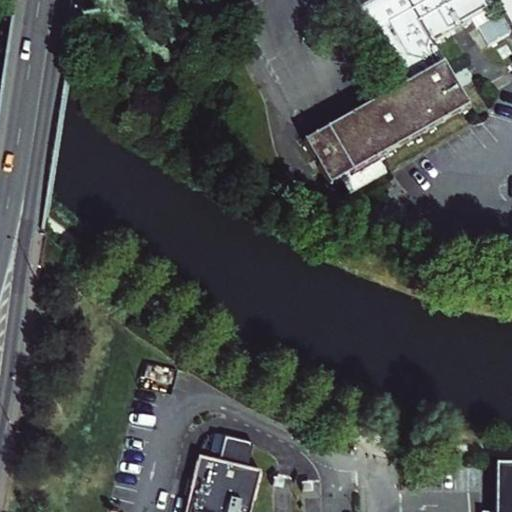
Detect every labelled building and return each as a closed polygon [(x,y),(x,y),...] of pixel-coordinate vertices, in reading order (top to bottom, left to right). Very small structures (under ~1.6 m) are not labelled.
[(332,0),(388,99),(319,138),(345,183),(451,123),(379,0),(332,0)] [(511,0),(379,0),(451,123),(461,118),(424,53),(488,16),(511,58),(511,0)] [(187,460),(192,482),(195,470),(194,470),(197,457),(213,462),(208,452),(187,460)] [(249,511),(260,475),(213,462),(197,457),(194,470),(195,470),(192,482),(182,511),(249,511)] [(511,511),(511,465),(495,466),(494,511),(511,511)]
